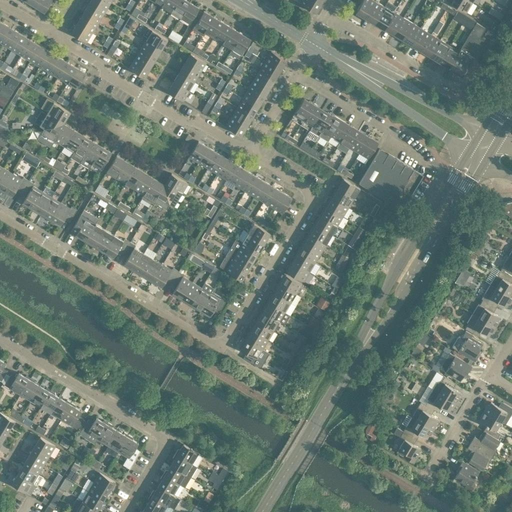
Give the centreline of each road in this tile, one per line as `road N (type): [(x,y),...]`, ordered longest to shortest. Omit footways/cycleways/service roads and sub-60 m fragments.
road 1 (residential): [(249,153),(307,189),(308,205),(221,346),(0,214)]
road 2 (residential): [(0,338),(162,441),(164,451),(127,511)]
road 3 (secondary): [(469,153),(381,296),(338,389)]
road 4 (secondary): [(338,389),(482,161)]
road 5 (residential): [(52,34),(185,122),(201,123),(249,153)]
road 6 (tertiary): [(483,133),(333,56)]
road 7 (tertiary): [(333,56),(469,153)]
road 8 (residential): [(424,159),(295,74)]
road 9 (residential): [(456,90),(332,14)]
road 10 (secondary): [(264,511),(338,389)]
